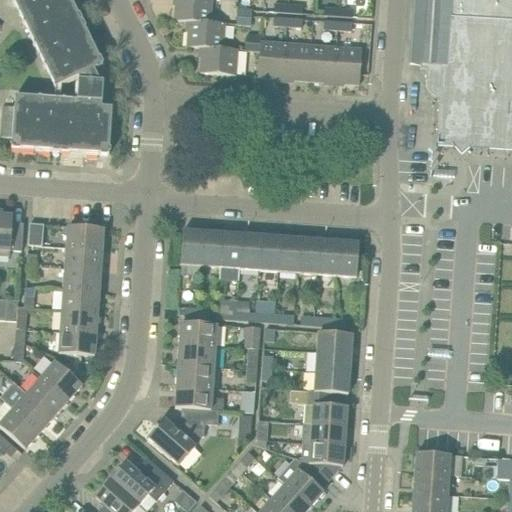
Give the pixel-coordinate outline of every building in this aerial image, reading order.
[(2,107),(0,138),(12,139),(11,143),(20,144),(19,150),(32,151),(52,153),(53,146),(68,147),(67,154),(86,155),(97,156),(100,156),(101,149),(109,150),(112,110),(101,109),(103,84),(99,83),(93,71),(97,70),(93,62),(99,59),(97,56),(86,32),(84,29),(78,33),(72,19),(78,16),(70,0),(17,0),(60,87),(77,79),(79,82),(77,102),(67,102),(70,107),(14,103),(14,108),(2,107)] [(175,0),(174,22),(188,23),(224,26),(224,24),(210,23),(211,0),(175,0)] [(511,0),(414,0),(410,65),(420,65),(420,69),(426,70),(425,85),(426,89),(428,93),(431,96),(435,98),(439,98),(436,146),(511,151),(511,0)] [(274,13),(288,14),(289,6),(275,5),(274,13)] [(303,7),(289,6),(288,14),(302,15),(303,7)] [(338,18),(338,10),(324,9),(323,17),(338,18)] [(238,10),(237,18),(251,19),(252,11),(238,10)] [(352,11),(338,10),(338,18),(352,19),(352,11)] [(250,27),(251,19),(237,18),(237,20),(236,26),(250,27)] [(287,28),(288,20),(274,19),(273,27),(287,28)] [(288,20),(287,28),(301,29),(302,21),(288,20)] [(223,49),(224,26),(188,23),(187,48),(201,49),(237,52),(237,51),(223,49)] [(323,31),(337,32),(338,24),(324,23),(323,31)] [(352,25),(338,24),(337,32),(351,32),(352,25)] [(246,43),(260,44),(260,43),(261,36),(247,35),(246,43)] [(260,44),(246,43),(245,52),(259,53),(260,44)] [(260,44),(259,53),(258,79),(283,81),(285,45),(260,43),(260,44)] [(285,45),(283,81),(308,83),(311,47),(285,45)] [(308,83),(334,84),(336,49),(311,47),(308,83)] [(237,57),(237,52),(201,49),(200,74),(235,77),(237,57)] [(361,50),(336,49),(334,84),(359,86),(361,50)] [(0,256),(10,257),(10,252),(21,253),(23,225),(12,224),(12,217),(0,216),(0,256)] [(42,226),(30,225),(28,246),(41,247),(42,226)] [(66,249),(102,252),(103,230),(67,228),(66,249)] [(180,266),(200,267),(202,233),(182,232),(180,266)] [(200,267),(219,269),(222,235),(202,233),(200,267)] [(219,269),(239,270),(241,236),(222,235),(219,269)] [(261,237),(241,236),(239,270),(258,271),(261,237)] [(278,273),(280,239),(261,237),(258,271),(278,273)] [(278,273),(297,274),(300,240),(280,239),(278,273)] [(319,242),(300,240),(297,274),(317,276),(319,242)] [(339,243),(319,242),(317,276),(337,277),(339,243)] [(339,243),(337,277),(356,278),(359,244),(339,243)] [(66,249),(65,270),(100,273),(102,252),(66,249)] [(27,268),(36,268),(36,256),(28,255),(27,268)] [(35,281),(36,268),(27,268),(26,280),(35,281)] [(99,294),(100,273),(65,270),(63,291),(99,294)] [(63,291),(62,312),(97,315),(99,294),(63,291)] [(216,321),(235,322),(237,304),(238,293),(231,293),(231,304),(227,303),(227,308),(229,308),(228,312),(216,311),(216,321)] [(24,310),(27,310),(33,310),(33,298),(25,297),(24,310)] [(17,323),(18,309),(18,302),(7,301),(6,322),(17,323)] [(255,323),(255,314),(243,313),(244,305),(237,304),(235,322),(255,323)] [(27,310),(24,310),(18,309),(17,323),(16,330),(25,331),(27,310)] [(196,320),(197,310),(185,309),(184,319),(196,320)] [(210,311),(197,310),(196,320),(209,321),(210,311)] [(97,315),(62,312),(60,333),(96,336),(97,315)] [(255,323),(274,325),(275,315),(255,314),(255,323)] [(287,316),(275,315),(274,325),(287,326),(287,316)] [(313,327),(313,318),(301,317),(300,326),(313,327)] [(326,319),(313,318),(313,327),(325,328),(326,319)] [(346,321),(333,320),(332,329),(345,329),(346,321)] [(181,324),(179,346),(215,348),(217,327),(201,325),(181,324)] [(260,330),(250,329),(244,329),(243,349),(258,350),(260,330)] [(16,330),(15,343),(24,344),(25,331),(16,330)] [(275,331),(265,331),(264,343),(275,344),(275,331)] [(65,356),(65,362),(80,369),(81,357),(94,358),(96,336),(60,333),(59,355),(65,356)] [(319,334),(317,354),(351,356),(352,336),(319,334)] [(23,363),(24,344),(15,343),(14,362),(23,363)] [(215,348),(179,346),(178,367),(214,369),(215,348)] [(317,354),(316,374),(349,376),(351,356),(317,354)] [(263,358),(262,370),(273,371),(273,358),(263,358)] [(247,372),(256,372),(257,360),(248,359),(247,372)] [(80,370),(80,369),(65,362),(60,368),(55,363),(41,379),(67,403),(82,387),(73,378),(80,370)] [(178,367),(176,388),(212,390),(214,369),(178,367)] [(272,383),(273,371),(262,370),(261,383),(272,383)] [(256,385),(256,372),(247,372),(246,384),(256,385)] [(349,376),(316,374),(314,393),(347,396),(348,396),(349,376)] [(54,419),(67,403),(41,379),(27,395),(54,419)] [(175,409),(181,410),(222,413),(223,401),(212,400),(212,390),(176,388),(175,409)] [(274,392),(263,391),(262,403),(274,403),(274,392)] [(347,396),(314,393),(290,392),(289,405),(305,406),(304,423),(346,426),(347,408),(346,408),(347,396)] [(253,415),(255,394),(246,393),(244,414),(253,415)] [(54,419),(27,395),(13,411),(40,435),(54,419)] [(222,413),(181,410),(180,423),(174,430),(164,421),(148,439),(163,452),(179,467),(195,449),(194,448),(204,436),(205,426),(218,427),(219,413),(222,413)] [(0,428),(25,451),(40,435),(13,411),(0,425),(0,428)] [(257,442),(267,443),(268,424),(258,423),(257,442)] [(304,423),(302,443),(344,446),(346,426),(304,423)] [(7,443),(2,450),(11,458),(17,452),(7,443)] [(309,464),(329,481),(341,468),(343,468),(344,446),(302,443),(302,446),(309,446),(308,463),(309,464)] [(414,474),(449,476),(450,457),(416,454),(414,474)] [(236,468),(242,474),(254,460),(248,455),(236,468)] [(126,464),(111,481),(139,506),(149,496),(156,503),(174,483),(146,459),(135,472),(126,464)] [(496,481),(509,482),(511,482),(511,460),(498,460),(496,481)] [(298,470),(285,485),(310,508),(324,493),(320,491),(329,481),(309,464),(301,472),(298,470)] [(223,483),(229,488),(242,474),(236,468),(223,483)] [(414,474),(413,493),(447,496),(449,476),(414,474)] [(104,506),(99,511),(134,511),(139,506),(111,481),(95,498),(104,506)] [(229,488),(223,483),(210,499),(216,504),(229,488)] [(285,485),(272,500),(285,511),(307,511),(310,508),(285,485)] [(446,511),(447,496),(413,493),(411,511),(446,511)] [(285,511),(272,500),(261,511),(285,511)]
